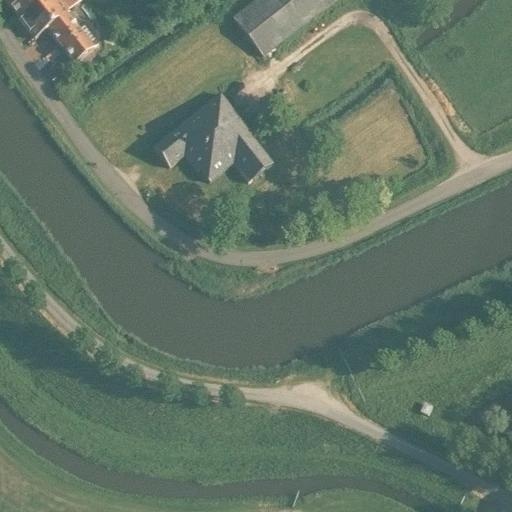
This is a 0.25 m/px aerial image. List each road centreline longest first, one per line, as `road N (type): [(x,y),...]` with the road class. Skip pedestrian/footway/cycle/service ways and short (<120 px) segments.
road 1 (unclassified): [(0,24),(126,193),(162,226),(223,253),(295,252),(511,157)]
road 2 (unclassified): [(511,500),(285,393),(159,378),(109,354),(40,295),(0,240)]
